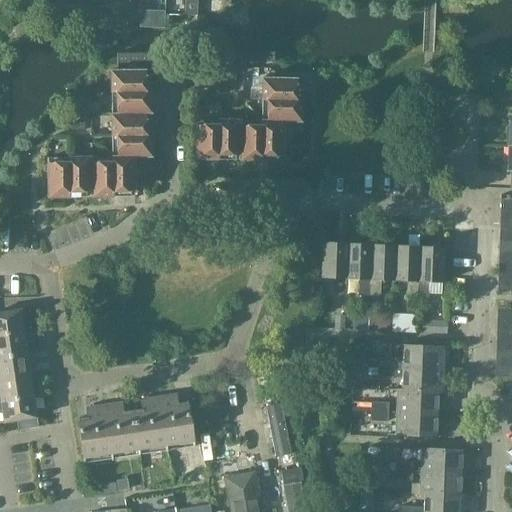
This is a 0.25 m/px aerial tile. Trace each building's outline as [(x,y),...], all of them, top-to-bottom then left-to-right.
[(184,0),(184,16),(197,17),(197,0),(184,0)] [(164,29),(164,11),(139,11),(139,29),(164,29)] [(109,71),(109,93),(115,93),(143,93),(143,71),(109,71)] [(294,80),(261,79),(260,100),(266,100),(294,101),(294,80)] [(115,93),(116,114),(143,114),(149,114),(149,93),(143,93),(115,93)] [(266,100),(266,124),(283,124),(299,124),(300,101),(294,101),(266,100)] [(110,114),(110,136),(116,136),(143,136),(143,114),(116,114),(110,114)] [(216,155),(238,155),(238,128),(239,122),(217,122),(217,128),(216,155)] [(260,124),(260,129),(259,157),(283,157),(283,153),(283,142),(283,124),(266,124),(260,124)] [(217,128),(195,127),(195,161),(216,161),(216,155),(217,128)] [(259,162),(259,157),(260,129),(238,128),(238,155),(238,162),(259,162)] [(149,136),(143,136),(116,136),(116,159),(134,159),(150,159),(149,136)] [(67,192),(89,192),(89,165),(89,159),(67,159),(67,165),(67,192)] [(110,159),(110,165),(110,192),(134,192),(134,188),(134,177),(134,159),(116,159),(110,159)] [(67,192),(67,165),(46,165),(46,198),(68,198),(67,192)] [(110,192),(110,165),(89,165),(89,192),(89,198),(110,198),(110,192)] [(511,214),(500,215),(500,224),(511,224),(511,214)] [(511,224),(500,224),(499,233),(511,233),(511,224)] [(344,280),(345,245),(321,244),(319,295),(331,296),(332,279),(344,280)] [(367,297),(370,246),(345,245),(344,280),(357,280),(356,297),(367,297)] [(392,282),(394,247),(370,246),(367,297),(378,298),(379,282),(392,282)] [(415,300),(418,248),(394,247),(392,282),(406,283),(405,299),(415,300)] [(442,249),(418,248),(415,300),(426,300),(426,284),(441,284),(442,249)] [(511,260),(499,260),(498,268),(511,268),(511,260)] [(511,268),(498,268),(498,277),(511,277),(511,268)] [(0,337),(24,334),(20,308),(0,311),(0,337)] [(378,313),(377,329),(377,331),(391,331),(392,314),(378,313)] [(344,315),(334,315),(333,328),(343,328),(344,315)] [(446,334),(446,323),(423,322),(422,333),(446,334)] [(405,332),(406,324),(393,323),(392,331),(405,332)] [(511,323),(497,323),(496,332),(511,332),(511,323)] [(511,341),(511,332),(496,332),(496,342),(511,341)] [(0,359),(27,355),(24,334),(0,337),(0,359)] [(368,342),(352,342),(352,364),(367,365),(368,342)] [(378,360),(378,366),(377,368),(402,369),(442,370),(443,348),(403,346),(403,361),(395,361),(378,360)] [(0,381),(31,377),(27,355),(0,359),(0,381)] [(401,391),(437,393),(441,393),(442,370),(402,369),(377,368),(377,378),(394,378),(402,379),(401,391)] [(511,369),(495,369),(495,378),(511,378),(511,369)] [(0,402),(34,398),(31,377),(0,381),(0,402)] [(436,415),(437,393),(401,391),(397,391),(396,414),(436,415)] [(175,395),(157,397),(165,451),(192,447),(185,403),(176,404),(175,395)] [(165,451),(157,397),(139,400),(140,409),(131,411),(137,455),(165,451)] [(37,418),(34,398),(0,402),(0,410),(0,411),(2,423),(15,421),(37,418)] [(387,414),(388,404),(371,403),(370,413),(387,414)] [(137,455),(131,411),(122,412),(121,404),(103,406),(111,459),(137,455)] [(111,459),(103,406),(84,409),(86,418),(75,419),(82,464),(111,459)] [(281,406),(263,409),(273,459),(291,456),(281,406)] [(207,423),(226,420),(224,407),(205,410),(207,423)] [(387,422),(387,414),(370,413),(370,422),(387,422)] [(435,438),(436,415),(396,414),(395,437),(435,438)] [(37,418),(15,421),(17,431),(38,427),(37,418)] [(234,429),(212,433),(217,465),(239,461),(234,429)] [(422,450),(421,472),(461,474),(462,452),(422,450)] [(369,458),(368,469),(381,470),(382,458),(369,458)] [(412,473),(412,464),(396,463),(395,472),(412,473)] [(196,481),(204,480),(202,468),(194,469),(196,481)] [(302,481),(300,468),(279,471),(281,484),(302,481)] [(258,511),(252,472),(219,477),(225,511),(258,511)] [(395,472),(395,481),(411,481),(412,473),(395,472)] [(460,496),(461,474),(421,472),(420,495),(424,495),(460,497),(460,496)] [(129,492),(127,481),(115,483),(117,494),(129,492)] [(135,490),(144,489),(143,482),(134,484),(135,490)] [(94,495),(116,492),(115,483),(93,486),(94,495)] [(360,492),(359,511),(372,511),(373,493),(367,493),(360,492)] [(463,511),(464,497),(460,496),(460,497),(424,495),(424,509),(414,509),(414,511),(463,511)]
